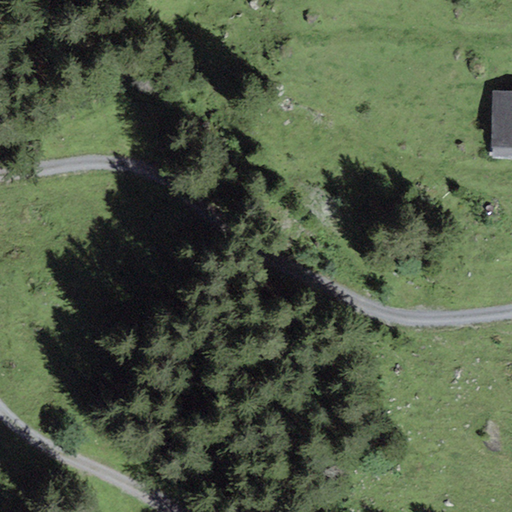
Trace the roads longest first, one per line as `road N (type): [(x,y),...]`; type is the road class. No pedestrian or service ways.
road 1 (track): [(511,315),(430,324),(348,303),(134,167),(0,177)]
road 2 (track): [(0,408),(30,439),(147,493),(169,511)]
